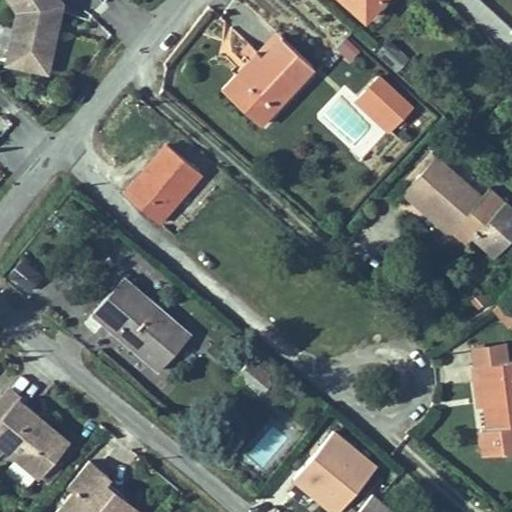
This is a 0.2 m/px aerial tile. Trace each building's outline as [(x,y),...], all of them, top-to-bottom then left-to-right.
[(52,32),(61,0),(20,0),(10,35),(25,40),(21,54),(44,61),(52,32)] [(375,0),(354,0),(367,10),(375,0)] [(218,82),(244,107),(255,95),(263,102),(305,57),(272,27),(253,51),(249,48),(243,54),(218,82)] [(25,40),(10,35),(5,49),(21,54),(25,40)] [(384,113),(402,96),(366,62),(349,80),(384,113)] [(255,95),(244,107),(252,114),(263,102),(255,95)] [(191,167),(157,136),(118,180),(152,210),(173,187),(191,167)] [(471,197),(426,155),(403,179),(390,194),(404,208),(409,203),(453,244),(461,237),(482,257),(511,225),(511,221),(479,190),(471,197)] [(20,254),(4,276),(26,293),(42,270),(20,254)] [(180,329),(116,278),(87,314),(123,344),(150,366),(180,329)] [(267,382),(241,360),(228,374),(254,397),(267,382)] [(511,364),(476,368),(478,392),(486,391),(488,408),(491,432),(484,432),(489,460),(511,456),(511,364)] [(0,424),(5,428),(14,415),(17,412),(3,401),(0,404),(0,424)] [(272,410),(240,458),(269,476),(300,429),(272,410)] [(42,438),(14,415),(5,428),(0,424),(0,461),(32,488),(60,452),(42,438)] [(324,511),(337,511),(376,459),(329,425),(286,484),(324,511)] [(119,511),(101,497),(105,491),(86,475),(64,501),(70,506),(65,511),(119,511)] [(382,511),(368,499),(356,511),(382,511)]
